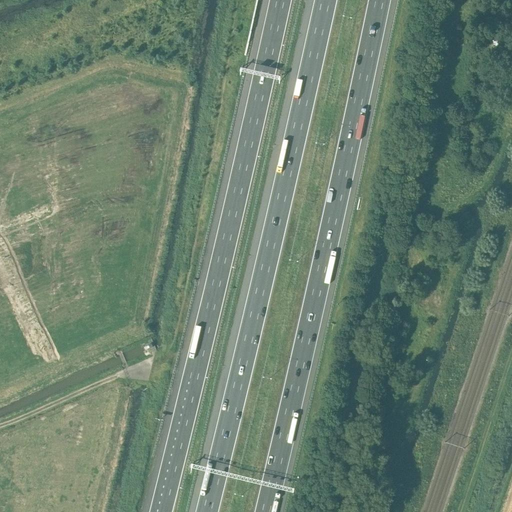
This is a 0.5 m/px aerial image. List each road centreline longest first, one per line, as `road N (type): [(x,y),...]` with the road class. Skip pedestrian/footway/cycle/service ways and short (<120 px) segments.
road 1 (motorway): [(325,0),(206,511)]
road 2 (motorway): [(279,0),(161,511)]
road 3 (motorway): [(265,511),(377,0)]
road 4 (track): [(459,511),(511,351)]
road 5 (track): [(0,426),(150,365)]
